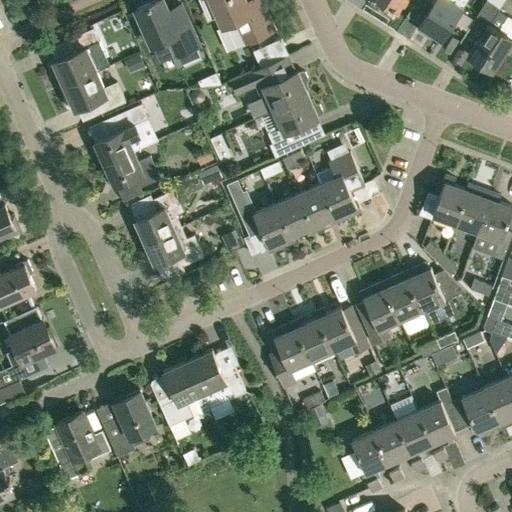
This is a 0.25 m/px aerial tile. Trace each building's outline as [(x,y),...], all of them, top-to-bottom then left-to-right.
[(155,0),(136,9),(152,45),(160,62),(172,56),(179,53),(180,54),(196,47),(200,45),(187,18),(174,24),(167,8),(163,0),(155,0)] [(201,0),(209,17),(217,14),(223,27),(238,20),(247,41),(274,29),(261,0),(249,0),(247,1),(246,0),(201,0)] [(384,0),(398,8),(399,6),(404,7),(408,0),(384,0)] [(466,0),(422,0),(431,5),(420,23),(421,23),(418,28),(430,36),(433,31),(442,36),(461,6),(462,7),(466,0)] [(472,49),(469,54),(471,55),(491,68),(492,69),(511,37),(511,18),(507,15),(498,10),(499,7),(488,0),(485,0),(473,19),(471,22),(484,30),(472,49)] [(54,60),(55,63),(52,64),(51,68),(53,74),(57,75),(60,73),(65,84),(97,70),(90,53),(103,48),(94,28),(69,39),(74,52),(54,60)] [(121,42),(126,54),(137,50),(131,38),(121,42)] [(275,61),(289,54),(282,38),(253,51),(261,67),(275,61)] [(139,53),(129,58),(134,69),(144,65),(139,53)] [(273,110),(309,93),(304,83),(307,82),(308,78),(305,71),(302,71),(299,72),(298,70),(282,77),(275,61),(261,67),(231,80),(237,93),(257,84),(264,98),(267,97),(273,110)] [(65,84),(69,94),(66,96),(65,99),(68,106),(71,108),(74,107),(75,108),(95,100),(100,113),(126,102),(117,82),(104,87),(97,70),(65,84)] [(279,124),(270,128),(267,132),(272,142),(270,144),(275,156),(310,141),(302,125),(319,117),(319,115),(321,114),(323,111),(320,104),(316,103),(314,104),(309,93),(273,110),(279,124)] [(95,141),(96,144),(93,145),(92,148),(95,154),(98,155),(100,154),(104,163),(133,150),(133,151),(158,140),(142,103),(101,121),(108,136),(95,141)] [(232,156),(221,132),(210,137),(221,161),(232,156)] [(209,149),(202,153),(207,164),(215,160),(209,149)] [(134,177),(139,188),(160,178),(150,156),(138,161),(133,151),(133,150),(104,163),(108,170),(105,171),(103,176),(106,182),(110,184),(113,183),(114,186),(134,177)] [(283,159),(287,168),(304,160),(300,151),(283,159)] [(351,190),(365,184),(350,151),(328,161),(331,167),(316,173),(320,182),(334,215),(337,214),(340,220),(362,210),(358,201),(356,202),(351,190)] [(260,168),(265,178),(282,170),(278,161),(260,168)] [(207,167),(212,179),(220,175),(215,163),(207,167)] [(439,195),(428,191),(419,213),(432,218),(434,214),(456,222),(468,189),(465,188),(453,183),(455,177),(445,173),(441,183),(444,183),(439,195)] [(227,183),(233,197),(243,192),(237,179),(227,183)] [(334,215),(320,182),(298,192),(312,225),(315,224),(317,230),(340,220),(337,214),(334,215)] [(490,197),(488,196),(475,192),(478,186),(467,182),(465,188),(468,189),(456,222),(478,231),(490,197)] [(151,199),(156,210),(135,219),(144,241),(180,225),(175,213),(182,210),(173,190),(151,199)] [(490,190),(488,196),(490,197),(478,231),(498,238),(492,253),(503,258),(511,232),(511,229),(506,227),(511,210),(511,205),(498,200),(501,194),(490,190)] [(312,225),(298,192),(276,202),(290,235),(293,233),(304,228),(307,234),(317,230),(315,224),(312,225)] [(276,202),(255,211),(252,204),(239,210),(250,235),(262,230),(267,241),(265,242),(269,251),(295,239),(293,233),(290,235),(276,202)] [(14,213),(10,214),(5,204),(0,206),(0,234),(7,231),(9,235),(21,229),(14,213)] [(186,238),(180,225),(144,241),(154,263),(176,254),(181,265),(203,255),(194,235),(186,238)] [(444,254),(445,253),(431,240),(424,247),(438,260),(444,254)] [(462,248),(450,240),(444,250),(455,257),(462,248)] [(444,254),(438,260),(451,274),(458,267),(445,253),(444,254)] [(511,257),(509,257),(502,276),(511,279),(511,257)] [(15,264),(16,266),(1,272),(0,268),(0,303),(37,287),(30,272),(34,270),(28,258),(15,264)] [(426,262),(403,271),(406,277),(408,276),(423,309),(445,299),(445,298),(465,289),(444,268),(433,272),(431,266),(428,267),(426,262)] [(403,271),(381,281),(384,287),(386,286),(401,319),(423,309),(408,276),(406,277),(403,271)] [(492,285),(474,279),(471,288),(489,294),(492,285)] [(504,301),(510,284),(501,280),(494,298),(504,301)] [(386,286),(384,287),(381,281),(359,291),(363,300),(365,299),(373,318),(365,322),(372,338),(374,342),(391,335),(386,325),(401,319),(386,286)] [(42,318),(36,306),(14,316),(9,323),(13,332),(11,332),(17,346),(5,352),(11,365),(0,369),(0,386),(20,378),(14,363),(55,344),(43,318),(42,318)] [(351,327),(342,306),(327,312),(325,306),(314,311),(317,317),(319,316),(334,349),(353,340),(358,351),(370,345),(360,323),(351,327)] [(511,323),(501,320),(487,315),(484,325),(485,329),(490,331),(506,337),(511,323)] [(302,316),(292,321),(295,327),(297,325),(301,334),(312,358),(334,349),(319,316),(317,317),(305,322),(302,316)] [(276,339),(280,348),(269,353),(283,386),(296,381),(291,368),(312,358),(301,334),(297,325),(295,327),(292,321),(280,326),(270,331),(274,340),(276,339)] [(437,338),(440,346),(458,339),(454,331),(437,338)] [(462,339),(466,348),(484,339),(481,331),(462,339)] [(489,338),(496,351),(506,337),(490,331),(489,338)] [(440,348),(436,340),(419,347),(422,356),(440,348)] [(210,407),(247,390),(235,365),(223,370),(214,348),(188,359),(203,392),(210,407)] [(444,362),(438,350),(431,353),(436,365),(444,362)] [(174,392),(159,399),(171,425),(196,413),(198,418),(209,413),(209,412),(211,411),(209,407),(210,407),(203,392),(188,359),(164,370),(174,392)] [(511,390),(506,376),(483,386),(498,419),(501,418),(503,423),(511,419),(511,390)] [(472,420),(479,434),(503,423),(501,418),(498,419),(483,386),(452,400),(463,425),(472,420)] [(149,437),(153,426),(157,425),(141,389),(115,400),(121,414),(103,422),(118,455),(136,447),(134,443),(149,437)] [(324,399),(320,391),(303,398),(307,407),(324,399)] [(443,405),(440,399),(418,409),(433,442),(455,432),(454,429),(463,425),(452,400),(443,405)] [(311,417),(323,412),(319,403),(307,408),(311,417)] [(68,447),(55,453),(66,478),(90,467),(84,454),(99,447),(101,452),(111,447),(103,428),(94,432),(83,409),(56,421),(68,447)] [(418,409),(396,419),(411,452),(413,459),(410,460),(415,472),(426,467),(421,456),(425,455),(421,447),(433,442),(418,409)] [(396,419),(373,429),(388,462),(411,452),(396,419)] [(388,462),(373,429),(351,439),(365,471),(361,473),(364,481),(366,480),(371,491),(381,487),(376,475),(379,474),(376,467),(388,462)] [(4,467),(20,460),(12,442),(0,447),(0,499),(15,493),(4,467)] [(443,445),(432,450),(437,462),(448,457),(443,445)] [(183,453),(188,463),(200,458),(194,447),(183,453)] [(388,470),(393,481),(403,477),(398,465),(388,470)] [(344,511),(339,502),(327,508),(328,511),(344,511)]
